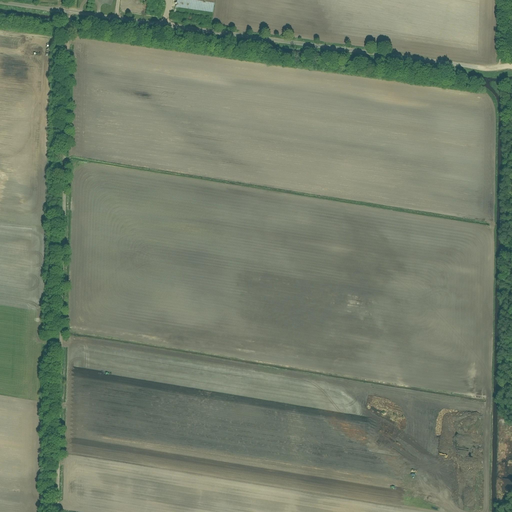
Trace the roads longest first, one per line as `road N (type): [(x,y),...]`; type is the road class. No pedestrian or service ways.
road 1 (unclassified): [(70,12),(57,511)]
road 2 (residential): [(70,12),(497,67)]
